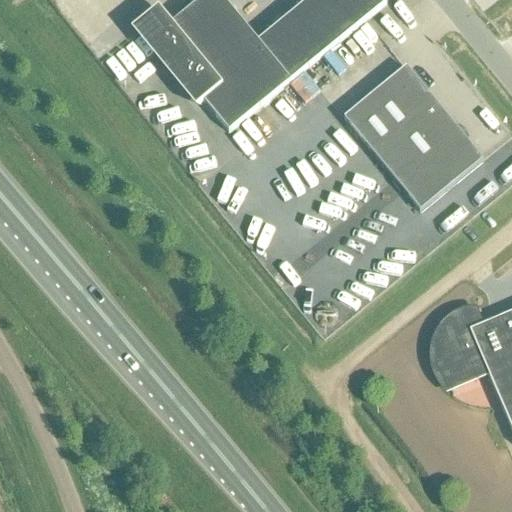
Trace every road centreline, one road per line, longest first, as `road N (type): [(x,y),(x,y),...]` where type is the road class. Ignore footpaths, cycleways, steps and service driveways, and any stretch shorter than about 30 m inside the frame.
road 1 (trunk): [(265,511),(0,197)]
road 2 (unclassified): [(412,511),(323,389),(511,233)]
road 3 (unclassified): [(0,351),(76,511)]
